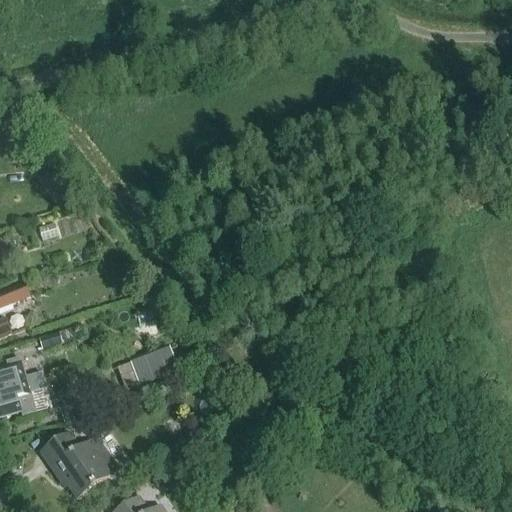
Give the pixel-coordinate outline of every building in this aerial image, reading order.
[(26,287),(0,297),(0,343),(13,338),(7,322),(0,324),(0,313),(31,301),(26,287)] [(60,337),(39,342),(42,352),(63,347),(60,337)] [(170,351),(131,366),(139,389),(179,374),(170,351)] [(0,371),(0,421),(22,415),(23,419),(36,415),(30,396),(47,391),(43,376),(26,381),(20,361),(7,365),(9,369),(0,371)] [(79,407),(63,411),(66,423),(82,418),(79,407)] [(78,502),(110,480),(96,458),(99,456),(91,445),(81,452),(70,436),(42,455),(61,482),(64,480),(78,502)] [(157,490),(164,485),(160,478),(152,483),(157,490)] [(162,511),(161,510),(157,511),(147,511),(140,501),(123,511),(162,511)]
